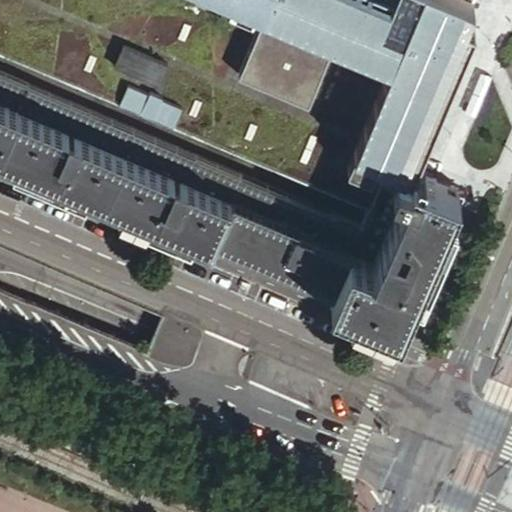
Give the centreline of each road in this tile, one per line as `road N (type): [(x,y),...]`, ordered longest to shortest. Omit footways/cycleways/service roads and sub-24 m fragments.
road 1 (primary): [(504,511),(355,421),(0,266)]
road 2 (primary): [(0,395),(263,511)]
road 3 (primary): [(240,323),(0,222)]
road 4 (primary): [(0,314),(206,396)]
road 5 (residential): [(511,240),(442,408)]
road 6 (primary): [(269,421),(416,480)]
road 7 (primary): [(442,408),(299,348)]
